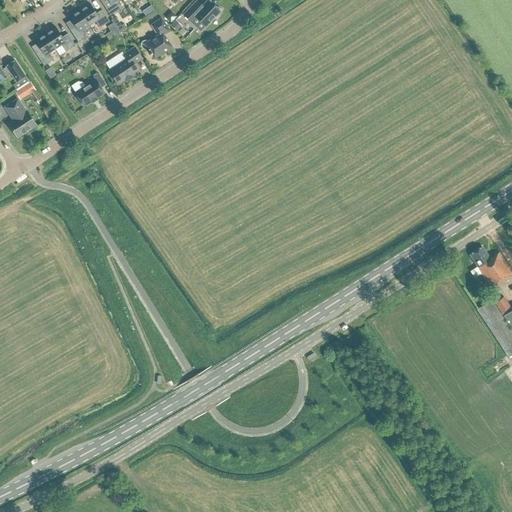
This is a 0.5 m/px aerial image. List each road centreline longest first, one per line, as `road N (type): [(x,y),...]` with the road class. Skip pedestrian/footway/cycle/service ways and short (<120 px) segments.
road 1 (primary): [(511,189),(183,396),(0,496)]
road 2 (unclassified): [(12,511),(124,453),(511,212)]
road 3 (residential): [(18,172),(231,32),(251,0)]
